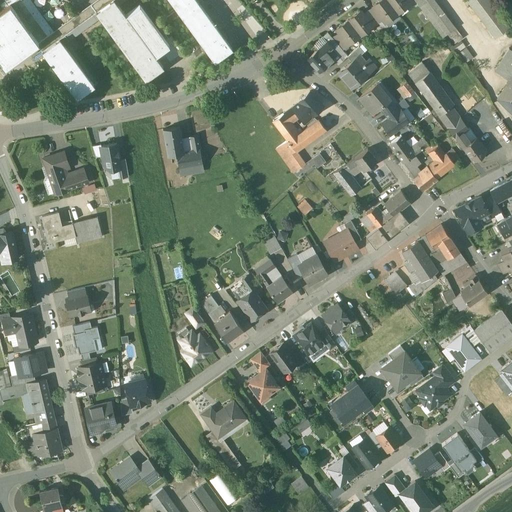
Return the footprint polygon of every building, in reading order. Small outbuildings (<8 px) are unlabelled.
[(113,0),(96,13),(59,39),(41,51),(77,99),(94,86),(63,45),(100,18),(145,81),(163,68),(157,60),(125,15),(118,6),(125,0),(169,0),(215,62),(232,49),(196,0),(113,0)] [(383,0),(373,8),(382,20),(386,24),(410,5),(405,0),(383,0)] [(434,0),(413,0),(415,2),(443,39),(447,36),(448,36),(456,30),(434,0)] [(511,29),(488,0),(465,0),(496,40),(511,29)] [(39,43),(10,5),(0,12),(0,56),(7,66),(39,43)] [(140,5),(125,15),(157,60),(172,49),(140,5)] [(382,20),(374,9),(364,17),(372,28),(382,20)] [(361,13),(337,31),(339,35),(348,46),(372,28),(364,17),(361,13)] [(456,30),(448,36),(455,46),(463,40),(456,30)] [(348,46),(339,35),(333,40),(342,51),(348,46)] [(333,40),(332,39),(327,44),(338,56),(333,60),(339,66),(348,58),(342,51),(333,40)] [(327,44),(308,60),(319,73),(333,60),(338,56),(327,44)] [(359,48),(348,58),(352,63),(356,60),(357,60),(361,57),(364,53),(359,48)] [(511,51),(509,50),(495,73),(510,82),(511,79),(511,51)] [(373,71),(361,57),(357,60),(356,60),(352,63),(339,75),(351,90),(373,71)] [(422,64),(409,75),(416,84),(429,74),(422,64)] [(454,107),(429,74),(416,84),(440,117),(452,108),(454,107)] [(511,79),(510,82),(498,100),(511,112),(511,79)] [(377,84),(359,99),(372,115),(380,108),(390,100),(377,84)] [(310,93),(295,107),(299,115),(305,110),(311,117),(322,107),(310,93)] [(390,100),(380,108),(384,114),(395,106),(390,100)] [(404,100),(395,106),(399,111),(400,110),(402,112),(409,107),(404,100)] [(395,106),(384,114),(388,119),(400,110),(399,111),(395,106)] [(295,107),(273,123),(287,142),(288,141),(290,143),(300,135),(290,122),(299,115),(295,107)] [(452,108),(440,117),(455,138),(456,138),(462,133),(463,134),(469,131),(452,108)] [(388,119),(382,124),(391,137),(410,123),(402,112),(400,110),(388,119)] [(300,135),(290,143),(296,152),(326,130),(319,121),(318,122),(300,135)] [(179,128),(163,131),(168,157),(176,156),(184,154),(181,140),(179,128)] [(469,131),(463,134),(470,144),(476,139),(470,130),(469,131)] [(476,139),(470,144),(463,134),(462,133),(456,138),(474,163),(487,153),(476,139)] [(197,137),(190,138),(193,152),(200,151),(197,137)] [(410,149),(401,137),(390,145),(404,164),(429,146),(426,142),(424,139),(410,149)] [(190,138),(181,140),(184,154),(193,152),(190,138)] [(290,143),(288,141),(287,142),(276,150),(294,175),(301,170),(306,166),(296,152),(290,143)] [(437,142),(426,152),(429,155),(434,151),(440,147),(437,142)] [(101,148),(102,157),(104,166),(110,170),(117,169),(121,168),(120,161),(117,145),(101,148)] [(101,146),(92,147),(95,158),(102,157),(101,148),(101,146)] [(443,151),(440,147),(434,151),(437,155),(443,151)] [(377,162),(368,150),(355,160),(347,165),(351,170),(359,164),(364,171),(377,162)] [(193,152),(184,154),(176,156),(179,169),(193,167),(202,165),(200,151),(193,152)] [(443,151),(437,155),(441,160),(447,156),(443,151)] [(64,153),(44,160),(48,173),(60,168),(60,166),(66,163),(64,153)] [(441,160),(429,169),(437,178),(454,166),(447,156),(441,160)] [(306,166),(301,170),(303,174),(312,167),(315,165),(317,169),(319,167),(323,164),(323,161),(321,158),(318,157),(306,166)] [(404,164),(402,165),(409,174),(421,166),(415,157),(404,164)] [(125,160),(120,161),(121,168),(117,169),(119,179),(128,177),(125,160)] [(202,165),(193,167),(194,174),(204,172),(202,165)] [(347,165),(334,174),(339,180),(349,174),(348,172),(351,170),(347,165)] [(421,166),(409,174),(414,180),(425,172),(426,172),(421,166)] [(193,167),(179,169),(180,177),(194,174),(193,167)] [(60,168),(48,173),(55,194),(68,189),(65,181),(60,168)] [(426,172),(425,172),(414,180),(422,191),(438,180),(437,178),(429,169),(426,172)] [(84,173),(65,181),(68,189),(88,183),(84,173)] [(349,174),(339,180),(351,196),(360,190),(349,174)] [(511,180),(490,192),(493,197),(496,204),(511,195),(511,180)] [(94,185),(83,189),(85,194),(96,189),(94,185)] [(401,191),(386,205),(391,211),(383,217),(387,221),(398,212),(410,203),(401,191)] [(479,197),(456,208),(469,232),(480,226),(479,224),(490,218),(482,203),(479,197)] [(493,197),(482,203),(490,218),(501,213),(496,204),(494,200),(493,197)] [(306,202),(299,209),(305,215),(312,208),(306,202)] [(375,207),(367,215),(375,224),(376,223),(383,217),(375,207)] [(380,227),(366,237),(375,249),(408,224),(398,212),(387,221),(380,227)] [(62,226),(58,213),(42,217),(49,243),(64,239),(75,236),(76,236),(73,223),(62,226)] [(351,213),(342,219),(345,225),(350,221),(354,219),(351,213)] [(511,216),(497,225),(504,238),(511,233),(511,216)] [(97,217),(73,223),(76,236),(75,236),(77,244),(102,237),(97,217)] [(383,217),(376,223),(380,227),(387,221),(383,217)] [(350,221),(345,225),(350,232),(356,243),(361,241),(350,221)] [(441,225),(418,241),(427,255),(440,246),(451,239),(441,225)] [(0,234),(0,251),(0,252),(16,248),(11,231),(6,233),(0,234)] [(350,232),(325,245),(334,262),(359,249),(356,243),(350,232)] [(75,236),(64,239),(66,246),(77,244),(75,236)] [(275,237),(264,243),(270,255),(281,249),(275,237)] [(292,241),(286,239),(282,246),(289,249),(292,241)] [(459,252),(451,239),(440,246),(443,251),(448,259),(459,252)] [(418,241),(403,251),(409,260),(405,263),(412,273),(416,271),(422,281),(423,281),(434,273),(437,271),(427,255),(418,241)] [(440,246),(427,255),(437,271),(439,269),(437,266),(433,258),(443,251),(440,246)] [(511,247),(501,254),(505,259),(498,264),(503,273),(510,269),(511,271),(511,247)] [(16,248),(0,252),(2,261),(4,261),(4,262),(13,259),(18,258),(16,248)] [(443,251),(433,258),(437,266),(448,259),(443,251)] [(448,259),(437,266),(439,269),(443,276),(467,262),(459,252),(448,259)] [(297,254),(287,260),(297,278),(304,274),(299,265),(302,263),(297,254)] [(302,263),(299,265),(304,274),(309,282),(326,273),(317,255),(302,263)] [(347,257),(343,260),(347,267),(352,265),(347,257)] [(270,259),(255,270),(260,277),(266,273),(275,266),(270,259)] [(275,266),(266,273),(272,282),(282,275),(275,266)] [(395,272),(385,281),(386,282),(396,294),(399,292),(407,285),(395,272)] [(266,273),(260,277),(266,286),(272,282),(266,273)] [(434,273),(423,281),(422,281),(416,284),(415,283),(410,286),(416,296),(438,279),(434,273)] [(251,274),(242,280),(249,292),(252,290),(255,293),(261,290),(251,274)] [(272,282),(266,286),(277,302),(292,291),(282,275),(272,282)] [(488,292),(476,275),(463,284),(466,288),(461,292),(462,293),(469,304),(488,292)] [(396,294),(386,282),(379,288),(387,297),(384,300),(390,307),(402,296),(399,292),(396,294)] [(85,288),(67,292),(68,298),(86,294),(85,288)] [(452,289),(442,292),(447,303),(455,297),(456,297),(452,289)] [(255,293),(252,290),(249,292),(237,300),(250,318),(262,310),(263,311),(266,309),(255,293)] [(456,297),(455,297),(463,309),(469,304),(462,293),(456,297)] [(68,298),(65,299),(66,303),(65,303),(66,308),(68,308),(69,316),(85,312),(84,308),(89,307),(86,294),(68,298)] [(219,306),(211,295),(200,303),(208,314),(219,306)] [(353,315),(346,305),(341,308),(349,318),(353,315)] [(340,306),(335,309),(334,307),(332,308),(329,309),(329,310),(322,316),(332,329),(338,325),(340,327),(350,320),(349,318),(341,308),(340,306)] [(204,322),(193,308),(186,313),(196,328),(204,322)] [(511,323),(502,310),(474,331),(482,341),(490,352),(511,335),(511,323)] [(243,329),(229,311),(214,322),(227,340),(243,329)] [(9,312),(0,314),(0,321),(3,321),(3,320),(10,318),(9,312)] [(10,318),(3,320),(3,321),(7,334),(16,332),(19,345),(29,343),(37,341),(30,314),(10,318)] [(90,323),(72,327),(74,335),(84,332),(83,330),(91,329),(90,323)] [(319,336),(311,324),(294,336),(308,355),(324,343),(319,336)] [(84,332),(74,335),(72,335),(74,342),(76,342),(79,355),(96,351),(93,340),(100,338),(97,327),(91,329),(83,330),(84,332)] [(472,348),(482,341),(474,331),(471,327),(461,334),(462,336),(472,348)] [(191,331),(189,332),(186,328),(177,334),(181,338),(178,340),(185,350),(182,353),(187,360),(189,358),(194,364),(204,357),(203,355),(211,350),(199,335),(196,337),(191,331)] [(325,331),(319,336),(324,343),(329,350),(336,345),(325,331)] [(480,359),(472,348),(462,336),(447,347),(465,371),(480,359)] [(29,343),(19,345),(12,346),(14,353),(30,349),(29,343)] [(290,352),(283,343),(269,353),(283,373),(295,364),(297,362),(290,352)] [(392,360),(404,351),(400,346),(388,355),(392,360)] [(296,348),(290,352),(297,362),(295,364),(298,368),(306,363),(296,348)] [(382,368),(390,378),(412,362),(404,351),(382,368)] [(47,371),(43,352),(15,359),(20,377),(27,376),(47,371)] [(261,352),(251,360),(260,372),(265,368),(266,369),(271,366),(261,352)] [(95,357),(81,361),(82,366),(96,363),(95,357)] [(82,366),(78,367),(79,374),(78,375),(79,379),(103,373),(100,362),(96,363),(82,366)] [(420,372),(412,362),(390,378),(398,389),(408,381),(420,372)] [(511,362),(503,370),(505,373),(511,381),(511,362)] [(433,371),(445,388),(454,382),(442,365),(433,371)] [(266,369),(265,368),(260,372),(247,381),(260,399),(270,392),(271,392),(273,391),(273,390),(278,386),(266,369)] [(1,371),(0,371),(0,389),(11,386),(7,369),(1,371)] [(423,377),(420,372),(408,381),(411,386),(423,377)] [(103,373),(79,379),(80,382),(82,383),(83,390),(87,389),(102,385),(106,384),(103,373)] [(511,390),(511,389),(511,381),(505,373),(500,377),(511,390)] [(23,383),(29,382),(27,376),(20,377),(12,379),(13,386),(23,383)] [(427,383),(417,390),(422,397),(420,398),(425,405),(427,403),(431,409),(450,395),(445,388),(437,377),(427,384),(427,383)] [(506,395),(511,390),(500,377),(495,381),(506,395)] [(29,382),(23,383),(26,394),(28,393),(28,392),(46,388),(44,379),(29,382)] [(145,380),(125,385),(128,398),(131,406),(150,402),(145,380)] [(353,380),(345,386),(348,391),(357,385),(353,380)] [(11,386),(0,389),(0,393),(1,399),(26,394),(23,383),(13,386),(11,386)] [(102,385),(87,389),(89,395),(103,391),(102,385)] [(348,391),(331,404),(334,407),(330,410),(338,421),(342,419),(345,422),(362,410),(370,403),(371,403),(357,385),(348,391)] [(46,388),(28,392),(28,393),(33,412),(35,411),(51,407),(46,388)] [(399,402),(405,412),(415,406),(409,397),(399,402)] [(128,398),(120,399),(121,416),(133,413),(131,406),(128,398)] [(234,401),(216,414),(211,407),(201,414),(213,431),(218,438),(219,437),(225,433),(226,436),(247,421),(234,401)] [(370,403),(362,410),(365,414),(374,408),(370,403)] [(107,404),(85,409),(92,434),(100,432),(99,429),(115,425),(112,414),(109,414),(107,404)] [(51,407),(35,411),(38,423),(41,422),(54,419),(51,407)] [(479,413),(464,423),(472,434),(480,445),(495,435),(479,413)] [(54,419),(41,422),(43,431),(56,428),(54,419)] [(400,443),(388,427),(376,436),(383,445),(388,452),(400,443)] [(43,431),(34,433),(39,455),(61,449),(56,428),(43,431)] [(218,438),(213,431),(205,436),(214,448),(215,447),(231,470),(238,466),(219,437),(218,438)] [(383,445),(376,436),(373,431),(368,435),(378,448),(383,445)] [(458,434),(442,445),(455,462),(461,470),(476,459),(470,451),(458,434)] [(480,445),(472,434),(468,438),(475,448),(478,452),(483,448),(480,445)] [(378,448),(368,435),(363,438),(363,439),(373,452),(378,448)] [(373,452),(363,439),(352,447),(367,467),(378,459),(373,452)] [(475,448),(470,451),(476,459),(479,463),(483,459),(478,452),(475,448)] [(429,450),(414,460),(427,477),(441,466),(434,456),(429,450)] [(359,467),(348,452),(343,456),(353,471),(359,467)] [(440,452),(434,456),(441,466),(444,471),(450,466),(440,452)] [(353,471),(343,456),(328,467),(340,484),(345,480),(346,481),(350,478),(350,477),(355,473),(353,471)] [(137,467),(130,457),(111,471),(115,478),(117,481),(121,485),(129,479),(131,482),(141,475),(142,474),(137,467)] [(148,459),(137,467),(142,474),(141,475),(143,478),(156,469),(148,459)] [(461,470),(455,462),(450,465),(458,477),(463,474),(461,470)] [(156,469),(143,478),(148,484),(160,476),(156,469)] [(221,474),(210,480),(224,506),(235,500),(221,474)] [(400,493),(405,489),(395,475),(384,482),(395,497),(400,493)] [(307,487),(301,478),(292,485),(299,493),(307,487)] [(405,489),(400,493),(413,511),(424,511),(433,506),(415,482),(405,489)] [(218,511),(200,486),(180,500),(188,511),(218,511)] [(380,486),(366,496),(369,500),(377,511),(382,511),(393,504),(380,486)] [(58,487),(39,491),(43,509),(44,509),(49,508),(62,505),(61,502),(59,495),(58,487)] [(178,511),(162,489),(148,498),(157,511),(178,511)] [(367,511),(377,511),(369,500),(362,505),(367,511)]
